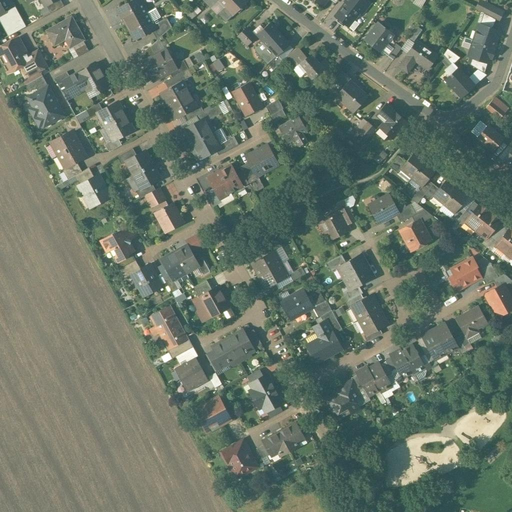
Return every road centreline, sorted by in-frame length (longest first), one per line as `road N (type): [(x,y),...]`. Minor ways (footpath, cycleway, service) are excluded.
road 1 (residential): [(300,389),(185,179)]
road 2 (residential): [(440,126),(275,0)]
road 3 (residential): [(185,179),(118,60)]
road 4 (residential): [(300,389),(412,328)]
road 5 (residential): [(511,36),(491,90),(440,126)]
